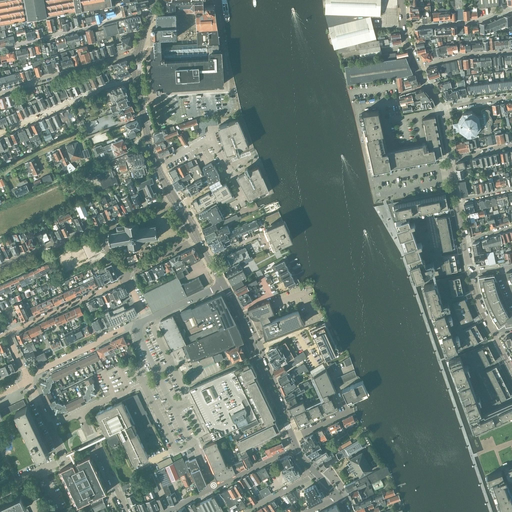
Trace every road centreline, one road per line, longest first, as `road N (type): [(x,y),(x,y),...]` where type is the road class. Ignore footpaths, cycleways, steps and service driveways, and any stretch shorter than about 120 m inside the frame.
road 1 (tertiary): [(291,436),(223,284)]
road 2 (residential): [(150,14),(0,49)]
road 3 (residential): [(0,173),(142,115)]
road 4 (residential): [(136,78),(0,134)]
road 5 (residential): [(0,91),(136,57)]
road 6 (residential): [(190,442),(135,325)]
road 7 (residential): [(244,200),(207,141),(157,167)]
road 8 (residential): [(125,277),(16,330)]
road 9 (residential): [(135,325),(27,380)]
